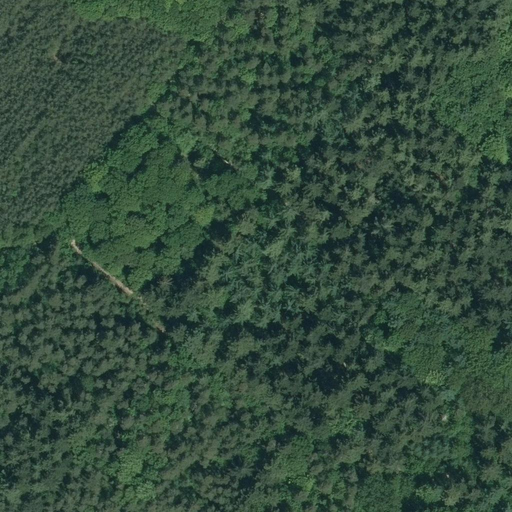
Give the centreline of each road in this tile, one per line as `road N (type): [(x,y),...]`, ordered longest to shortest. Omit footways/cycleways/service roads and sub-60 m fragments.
road 1 (track): [(309,416),(89,263),(71,238),(74,200),(152,109)]
road 2 (track): [(175,322),(415,0)]
road 3 (track): [(309,416),(511,104)]
road 4 (track): [(270,194),(511,362)]
road 5 (track): [(511,443),(473,499),(446,508),(309,416)]
road 6 (track): [(270,194),(152,109)]
road 7 (track): [(152,109),(241,0)]
